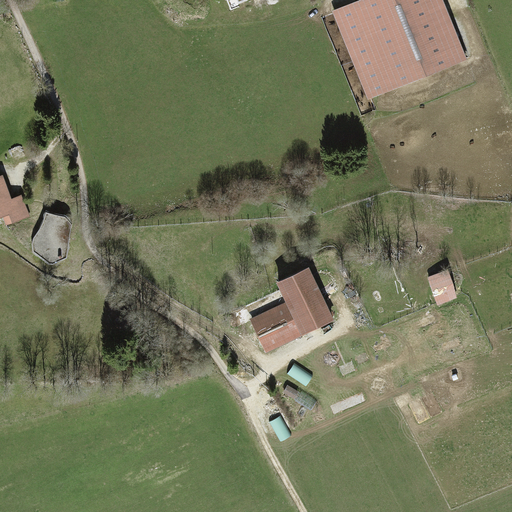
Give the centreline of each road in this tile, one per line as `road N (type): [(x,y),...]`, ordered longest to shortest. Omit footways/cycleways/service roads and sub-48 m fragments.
road 1 (track): [(306,511),(218,363),(96,257)]
road 2 (residential): [(9,0),(77,162),(96,257)]
road 3 (track): [(241,395),(287,353),(353,322)]
